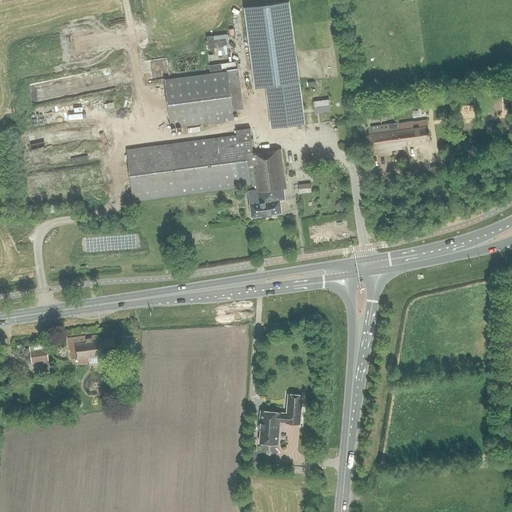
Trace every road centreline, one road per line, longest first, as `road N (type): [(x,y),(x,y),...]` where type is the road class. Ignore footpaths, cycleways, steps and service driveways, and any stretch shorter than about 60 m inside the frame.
road 1 (primary): [(360,261),(161,296)]
road 2 (primary): [(161,296),(349,275)]
road 3 (primary): [(0,320),(161,296)]
road 4 (primary): [(511,221),(360,261)]
road 5 (primary): [(373,272),(511,240)]
road 6 (track): [(123,0),(148,135)]
road 7 (primary): [(351,399),(373,272)]
road 8 (primary): [(349,275),(351,399)]
